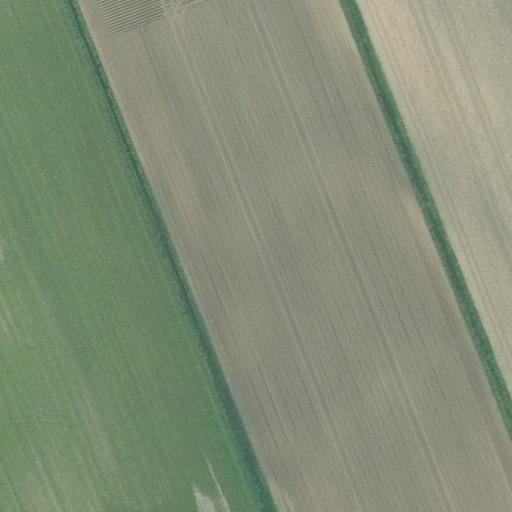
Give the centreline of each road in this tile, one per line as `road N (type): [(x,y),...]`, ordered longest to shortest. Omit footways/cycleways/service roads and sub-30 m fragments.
road 1 (residential): [(511,113),(134,261)]
road 2 (residential): [(232,511),(134,261)]
road 3 (residential): [(134,261),(0,314)]
